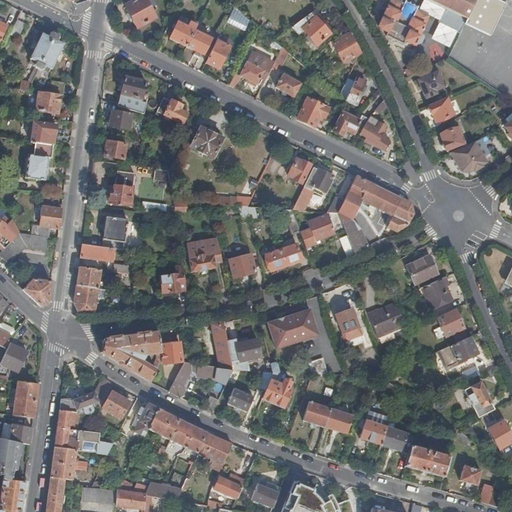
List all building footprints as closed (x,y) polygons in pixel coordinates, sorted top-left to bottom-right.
[(136,28),(155,19),(144,0),(135,0),(131,2),(125,6),(136,28)] [(390,0),(378,26),(383,36),(403,45),(405,42),(415,46),(416,43),(420,45),(422,44),(424,39),(424,37),(420,35),(429,16),(417,10),(418,8),(405,1),(403,4),(395,0),(390,0)] [(429,0),(445,7),(467,18),(476,1),(476,0),(429,0)] [(467,18),(464,23),(490,36),(501,13),(505,4),(497,0),(496,0),(476,0),(476,1),(467,18)] [(236,28),(243,15),(234,7),(226,23),(236,28)] [(438,22),(460,33),(464,23),(467,18),(445,7),(438,22)] [(317,16),(314,12),(292,28),(297,34),(302,30),(307,36),(306,38),(309,42),(311,40),(317,46),(330,35),(315,18),(317,16)] [(24,25),(16,21),(9,35),(17,39),(24,25)] [(169,39),(186,47),(195,31),(197,26),(189,22),(187,27),(177,22),(169,39)] [(195,31),(186,47),(203,56),(211,39),(195,31)] [(38,70),(55,34),(52,33),(50,34),(48,38),(42,35),(30,59),(31,60),(29,63),(35,66),(35,69),(38,70)] [(58,36),(55,34),(38,70),(41,71),(43,70),(48,73),(50,69),(51,70),(63,45),(57,42),(59,38),(58,36)] [(360,54),(349,34),(342,38),(341,36),(338,38),(339,40),(332,44),(343,64),(360,54)] [(219,37),(206,64),(218,70),(229,47),(228,47),(231,42),(219,37)] [(277,72),(287,53),(281,49),(273,65),(271,69),(277,72)] [(266,78),(271,69),(273,65),(263,60),(264,58),(252,53),(247,64),(246,63),(240,76),(257,85),(261,76),(266,78)] [(435,91),(443,87),(437,72),(417,81),(426,99),(436,94),(435,91)] [(293,99),(300,85),(283,76),(276,90),(293,99)] [(365,81),(357,77),(349,94),(357,98),(365,81)] [(124,78),(117,107),(139,113),(142,114),(144,115),(147,104),(142,102),(142,100),(143,97),(146,97),(146,94),(143,94),(146,83),(124,78)] [(31,83),(21,82),(20,91),(27,92),(31,83)] [(60,96),(68,97),(70,88),(57,87),(56,96),(60,96)] [(56,96),(39,93),(36,113),(57,115),(58,106),(59,106),(60,96),(56,96)] [(349,94),(346,100),(345,101),(356,106),(359,99),(357,98),(349,94)] [(181,106),(163,98),(156,113),(182,125),(186,114),(181,112),(179,110),(181,106)] [(303,108),(297,105),(292,117),(314,128),(320,116),(324,118),(328,109),(307,99),(303,108)] [(436,123),(454,115),(446,99),(428,107),(432,116),(433,116),(436,123)] [(386,107),(383,101),(375,110),(380,113),(386,107)] [(112,112),(109,127),(129,131),(131,115),(112,112)] [(364,124),(368,119),(362,116),(359,121),(342,113),(333,132),(342,137),(345,131),(354,135),(357,130),(360,131),(364,124)] [(377,121),(370,116),(368,119),(364,124),(360,131),(359,134),(366,138),(365,140),(384,151),(389,143),(388,139),(381,135),(386,128),(376,122),(377,121)] [(52,146),(53,146),(56,126),(33,123),(30,142),(35,143),(52,146)] [(222,139),(191,125),(182,143),(197,150),(196,151),(204,155),(204,154),(212,158),(222,139)] [(446,151),(464,144),(458,128),(440,135),(446,151)] [(482,138),(459,149),(463,155),(454,160),(461,171),(468,173),(473,171),(473,172),(482,167),(481,166),(486,163),(479,151),(478,152),(475,146),(484,142),(482,138)] [(126,145),(106,141),(104,157),(123,160),(126,145)] [(50,159),(52,146),(35,143),(33,156),(28,155),(24,179),(44,181),(47,159),(50,159)] [(301,184),(311,165),(302,161),(302,162),(295,159),(287,175),(294,178),(292,180),(301,184)] [(335,175),(319,167),(318,169),(334,177),(335,175)] [(317,171),(313,168),(303,187),(311,190),(313,186),(326,193),(334,177),(318,169),(317,171)] [(170,183),(168,171),(154,169),(152,180),(170,183)] [(110,193),(108,203),(129,206),(134,174),(117,171),(114,187),(113,193),(110,193)] [(0,188),(14,190),(15,179),(0,176),(0,188)] [(340,201),(352,179),(347,177),(336,198),(340,201)] [(409,203),(356,177),(344,203),(338,215),(345,232),(354,255),(368,248),(360,231),(351,221),(361,201),(392,217),(386,229),(395,233),(408,225),(413,215),(409,203)] [(219,205),(236,206),(236,198),(230,198),(230,199),(219,198),(219,205)] [(304,201),(298,198),(292,210),(299,211),(304,201)] [(338,215),(344,203),(337,199),(330,214),(338,215)] [(173,203),(174,211),(186,212),(185,204),(173,203)] [(249,220),(247,207),(243,207),(238,207),(243,222),(249,220)] [(254,208),(247,207),(249,220),(250,222),(257,220),(254,208)] [(33,225),(31,235),(47,237),(49,228),(58,229),(61,210),(42,208),(40,209),(39,216),(41,216),(39,226),(33,225)] [(290,233),(299,230),(294,216),(292,210),(282,209),(290,233)] [(345,232),(338,215),(330,214),(328,214),(328,215),(308,222),(311,229),(300,233),(306,249),(317,245),(315,242),(345,232)] [(0,245),(4,249),(11,241),(4,235),(9,229),(9,228),(10,227),(7,224),(9,222),(3,216),(0,219),(0,245)] [(104,229),(101,248),(114,249),(118,250),(123,250),(124,243),(127,220),(109,218),(108,229),(104,229)] [(10,221),(9,222),(7,224),(10,227),(9,228),(9,229),(4,235),(11,241),(18,234),(10,221)] [(47,237),(31,235),(18,234),(11,241),(4,249),(1,252),(0,253),(0,256),(9,265),(26,247),(27,249),(46,252),(48,237),(47,237)] [(214,264),(222,263),(217,241),(186,245),(191,273),(215,269),(214,264)] [(101,248),(81,245),(79,258),(112,262),(114,249),(101,248)] [(281,250),(286,267),(288,266),(289,268),(295,266),(294,264),(296,263),(295,260),(301,258),(297,245),(281,250)] [(123,250),(118,250),(117,258),(125,259),(124,266),(114,265),(113,272),(133,275),(131,252),(123,250)] [(284,267),(286,267),(281,250),(265,256),(267,261),(265,262),(268,268),(269,268),(269,270),(275,268),(276,270),(278,269),(279,271),(285,269),(284,267)] [(255,273),(251,255),(229,261),(234,279),(255,273)] [(405,267),(414,285),(437,274),(429,256),(405,267)] [(169,294),(186,292),(182,267),(175,268),(176,275),(159,277),(161,294),(168,293),(169,294)] [(100,271),(78,268),(76,286),(98,288),(100,271)] [(444,278),(422,288),(431,309),(451,300),(445,286),(447,285),(444,278)] [(48,304),(51,283),(33,280),(22,290),(40,307),(48,304)] [(98,288),(76,286),(73,303),(78,312),(95,313),(98,289),(98,288)] [(405,327),(396,305),(369,316),(378,338),(405,327)] [(463,330),(454,309),(436,318),(440,328),(444,337),(445,338),(451,335),(463,330)] [(335,316),(345,341),(361,335),(351,310),(335,316)] [(294,316),(301,341),(318,336),(311,311),(294,316)] [(276,349),(301,341),(294,316),(284,318),(278,319),(279,320),(269,323),(276,349)] [(212,325),(221,369),(233,371),(223,323),(212,325)] [(0,331),(10,336),(13,333),(13,329),(2,324),(0,324),(0,331)] [(444,337),(440,328),(433,331),(438,340),(444,337)] [(467,339),(463,330),(451,335),(456,344),(467,339)] [(5,342),(10,336),(0,331),(0,346),(1,347),(5,342)] [(103,341),(103,347),(101,353),(120,365),(150,382),(161,361),(158,334),(148,335),(147,335),(138,336),(137,336),(120,338),(119,338),(110,340),(109,340),(103,341)] [(456,344),(438,352),(446,369),(477,354),(469,338),(467,339),(456,344)] [(262,358),(257,339),(235,345),(239,363),(262,358)] [(27,353),(5,342),(1,347),(7,350),(0,365),(17,373),(27,353)] [(181,363),(179,343),(161,346),(163,365),(181,363)] [(183,357),(184,363),(194,365),(197,366),(197,355),(183,357)] [(308,363),(311,375),(327,375),(322,359),(308,363)] [(184,363),(168,392),(179,398),(185,387),(183,386),(191,371),(197,374),(197,376),(214,379),(216,369),(199,366),(198,369),(193,367),(194,365),(184,363)] [(273,373),(262,400),(283,408),(291,390),(289,389),(292,383),(283,380),(281,385),(275,383),(279,373),(277,363),(271,365),(272,371),(273,373)] [(465,381),(479,375),(475,366),(461,373),(465,381)] [(271,377),(264,374),(258,387),(265,390),(271,377)] [(73,402),(77,411),(80,410),(82,409),(85,415),(91,416),(110,382),(105,379),(98,391),(82,397),(72,402),(73,402)] [(35,402),(37,386),(17,383),(15,399),(16,399),(35,402)] [(478,418),(494,411),(480,383),(464,391),(478,418)] [(102,408),(120,419),(130,403),(128,401),(130,398),(115,389),(113,393),(111,392),(102,408)] [(234,390),(227,404),(247,413),(253,398),(247,395),(248,392),(244,390),(242,393),(234,390)] [(210,397),(204,410),(212,414),(219,400),(210,397)] [(33,419),(35,402),(16,399),(15,399),(15,402),(10,402),(9,407),(14,408),(13,416),(33,419)] [(60,400),(59,411),(76,413),(77,411),(73,402),(72,402),(60,400)] [(303,421),(324,428),(330,409),(309,402),(303,421)] [(120,419),(125,422),(134,405),(130,403),(120,419)] [(134,431),(144,437),(148,429),(149,429),(158,409),(148,404),(145,410),(140,408),(138,413),(142,416),(136,427),(134,431)] [(169,440),(178,420),(158,409),(149,429),(169,440)] [(330,409),(324,428),(345,435),(351,416),(330,409)] [(59,411),(54,448),(76,451),(106,455),(113,444),(113,442),(109,442),(109,444),(98,443),(67,439),(69,426),(77,427),(79,414),(76,413),(59,411)] [(132,425),(136,427),(142,416),(138,413),(132,425)] [(495,413),(481,419),(486,429),(499,423),(495,413)] [(359,415),(355,427),(362,429),(359,439),(381,446),(386,428),(366,421),(367,417),(359,415)] [(197,454),(206,433),(178,420),(169,440),(170,441),(185,448),(184,451),(196,456),(197,454)] [(487,430),(499,450),(511,442),(511,438),(502,422),(487,430)] [(30,445),(32,429),(12,425),(10,440),(20,443),(30,445)] [(386,428),(381,446),(402,452),(403,451),(408,435),(408,434),(386,428)] [(457,429),(455,436),(466,445),(470,440),(457,429)] [(113,442),(113,444),(120,447),(126,436),(119,432),(113,442)] [(222,465),(232,445),(206,433),(197,454),(212,460),(222,465)] [(408,435),(403,451),(409,453),(411,447),(414,437),(408,435)] [(409,453),(405,467),(444,478),(454,439),(451,437),(446,456),(411,447),(409,453)] [(2,480),(12,481),(13,471),(16,471),(20,443),(10,440),(0,438),(0,475),(3,475),(2,480)] [(154,462),(159,465),(168,445),(165,444),(163,449),(161,448),(154,462)] [(54,448),(50,478),(65,480),(72,481),(74,469),(76,469),(76,470),(86,471),(87,463),(77,462),(77,463),(75,463),(76,451),(54,448)] [(220,471),(222,465),(212,460),(209,466),(220,471)] [(459,481),(476,486),(481,471),(464,466),(459,481)] [(236,499),(244,483),(229,476),(227,482),(219,478),(214,489),(225,494),(236,499)] [(50,478),(45,511),(60,511),(65,480),(50,478)] [(180,489),(180,490),(184,492),(190,480),(185,478),(180,489)] [(0,511),(20,511),(25,483),(12,481),(2,480),(0,495),(0,511)] [(94,482),(86,481),(85,488),(91,489),(94,482)] [(117,492),(128,493),(132,486),(123,482),(117,492)] [(296,483),(293,482),(280,511),(352,511),(352,510),(349,498),(337,504),(335,500),(331,494),(327,496),(326,494),(323,491),(322,490),(315,485),(313,490),(296,482),(296,483)] [(158,499),(163,500),(163,499),(175,501),(180,490),(180,489),(169,487),(161,485),(151,483),(145,496),(144,505),(150,505),(151,497),(158,498),(158,499)] [(271,508),(278,493),(280,488),(271,484),(269,490),(257,485),(250,500),(271,508)] [(82,488),(81,502),(116,505),(117,492),(91,489),(85,488),(82,488)] [(483,489),(479,502),(488,505),(491,496),(493,491),(483,489)] [(117,507),(124,507),(144,510),(144,505),(145,496),(128,493),(117,492),(116,505),(117,507)] [(491,496),(488,505),(499,509),(501,499),(491,496)]
